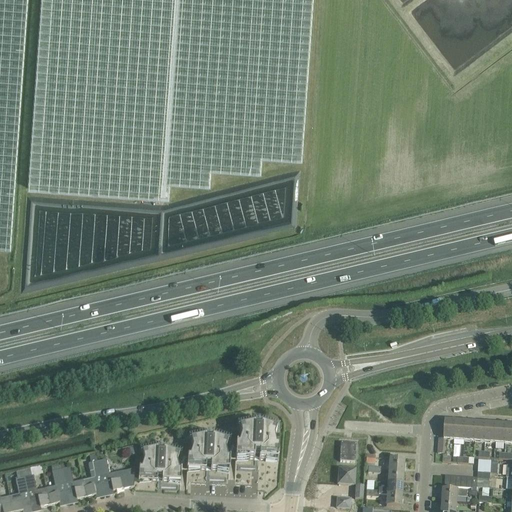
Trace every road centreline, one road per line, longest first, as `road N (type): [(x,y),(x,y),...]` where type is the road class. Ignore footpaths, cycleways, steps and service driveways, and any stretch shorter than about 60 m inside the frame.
road 1 (motorway): [(0,358),(511,236)]
road 2 (motorway): [(511,210),(0,332)]
road 3 (secondary): [(0,435),(231,394)]
road 4 (secondary): [(308,352),(311,329),(330,314),(379,316),(511,288)]
road 5 (residential): [(289,509),(144,502)]
road 6 (secondary): [(376,363),(511,333)]
